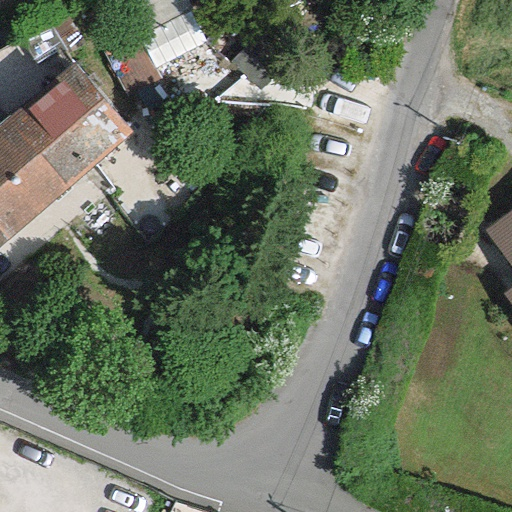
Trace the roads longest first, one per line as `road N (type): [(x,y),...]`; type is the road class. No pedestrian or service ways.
road 1 (residential): [(274,498),(340,353),(382,229),(435,0)]
road 2 (residential): [(0,392),(274,498)]
